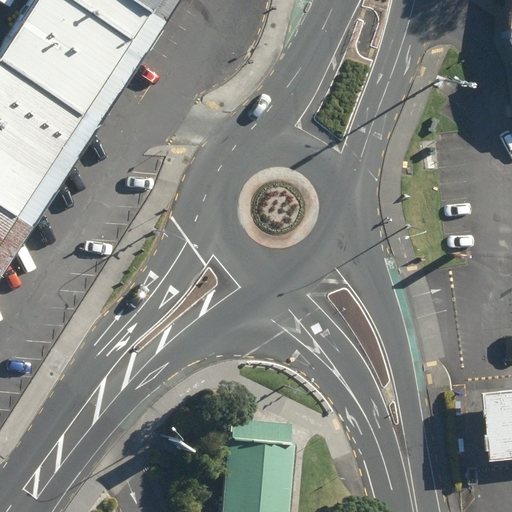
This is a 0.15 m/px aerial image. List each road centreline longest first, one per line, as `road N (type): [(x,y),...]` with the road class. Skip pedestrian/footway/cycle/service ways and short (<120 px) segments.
road 1 (secondary): [(76,427),(95,355),(163,280),(208,184)]
road 2 (secondary): [(355,207),(411,417),(409,480)]
road 3 (secondary): [(409,480),(266,272)]
road 4 (secondary): [(253,268),(146,373),(76,427)]
road 5 (secondary): [(415,0),(354,182)]
road 6 (secondary): [(242,135),(329,0)]
road 7 (secondary): [(242,135),(281,124),(319,134),(354,182)]
road 8 (secondary): [(355,207),(334,251),(314,265),(266,272)]
